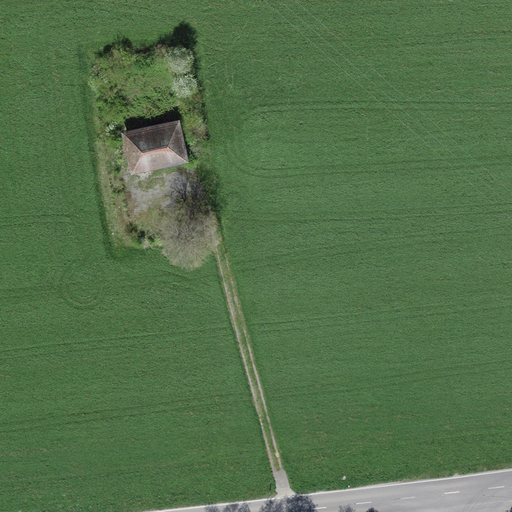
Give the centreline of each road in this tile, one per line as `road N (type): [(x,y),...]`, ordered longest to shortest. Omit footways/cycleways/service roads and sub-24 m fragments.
road 1 (track): [(195,169),(286,510)]
road 2 (tertiary): [(276,511),(511,483)]
